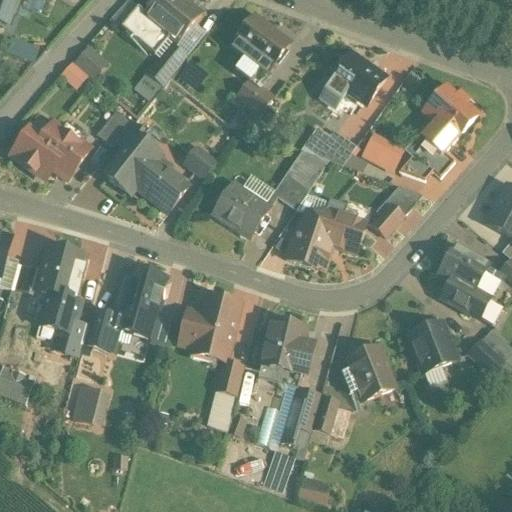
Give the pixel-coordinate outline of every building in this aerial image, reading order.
[(0,0),(0,23),(10,27),(20,0),(0,0)] [(182,0),(159,0),(146,15),(144,18),(170,39),(174,43),(179,47),(203,17),(182,1),(182,0)] [(146,15),(139,9),(122,29),(155,57),(170,39),(144,18),(146,15)] [(291,46),(256,19),(232,51),(267,77),(291,46)] [(174,43),(147,77),(163,90),(187,61),(175,51),(179,47),(174,43)] [(367,67),(352,56),(331,85),(347,96),(348,94),(368,108),(387,81),(386,80),(385,81),(366,69),(367,67)] [(273,100),(251,83),(238,100),(246,106),(260,117),(261,116),(273,100)] [(447,90),(425,115),(437,125),(456,143),(479,117),(465,105),(469,101),(461,94),(457,99),(447,90)] [(246,106),(230,127),(250,135),(263,117),(261,116),(260,117),(246,106)] [(117,115),(97,139),(114,151),(118,147),(133,127),(117,115)] [(437,125),(424,140),(427,143),(415,157),(428,169),(442,153),(445,156),(456,143),(437,125)] [(54,127),(44,142),(31,133),(12,159),(47,183),(54,174),(68,184),(90,153),(54,127)] [(133,128),(118,147),(127,154),(138,141),(139,141),(143,136),(133,128)] [(335,134),(317,159),(343,169),(357,150),(335,134)] [(139,141),(138,141),(127,154),(108,179),(131,198),(136,191),(168,216),(189,190),(157,165),(161,159),(139,141)] [(217,165),(198,151),(186,167),(204,181),(217,165)] [(442,153),(428,169),(434,175),(441,182),(456,165),(445,156),(442,153)] [(428,169),(415,157),(399,174),(426,184),(434,175),(428,169)] [(311,193),(292,180),(278,201),(297,214),(311,193)] [(271,212),(233,187),(213,217),(251,242),(271,212)] [(500,205),(488,229),(511,241),(511,191),(507,189),(499,204),(500,205)] [(423,199),(399,190),(387,204),(405,220),(423,199)] [(405,220),(387,204),(376,215),(381,219),(372,229),(386,241),(405,220)] [(366,226),(327,212),(323,223),(316,244),(333,250),(356,258),(366,226)] [(323,223),(308,218),(303,232),(300,231),(296,243),(293,242),(286,263),(312,271),(313,269),(325,273),(333,250),(316,244),(323,223)] [(11,240),(0,237),(0,278),(1,279),(3,270),(7,271),(10,260),(6,258),(11,240)] [(84,260),(49,250),(42,276),(37,293),(76,303),(82,281),(79,280),(84,260)] [(488,270),(455,251),(439,279),(451,286),(442,302),(479,323),(490,302),(475,293),(488,270)] [(511,265),(510,264),(501,276),(511,285),(511,265)] [(42,276),(24,272),(18,292),(36,297),(37,293),(42,276)] [(167,283),(133,273),(130,284),(124,282),(118,304),(124,306),(119,322),(121,322),(118,332),(151,341),(162,302),(167,299),(170,288),(167,284),(167,283)] [(0,291),(0,320),(2,321),(9,294),(0,291)] [(206,300),(202,318),(188,314),(179,349),(193,353),(192,358),(224,366),(227,366),(241,309),(206,300)] [(89,319),(71,314),(65,340),(84,345),(90,320),(89,320),(89,319)] [(119,322),(91,314),(90,320),(84,345),(83,347),(112,355),(118,332),(121,322),(119,322)] [(307,333),(272,324),(262,368),(305,378),(309,360),(301,358),(307,333)] [(442,327),(408,340),(423,378),(456,365),(442,327)] [(511,354),(492,335),(482,345),(504,365),(511,356),(511,354)] [(503,366),(481,346),(469,359),(490,378),(491,379),(503,366)] [(380,351),(347,364),(364,405),(396,392),(380,351)] [(503,366),(491,379),(490,378),(485,384),(499,397),(511,381),(511,372),(504,365),(503,366)] [(227,366),(224,366),(217,395),(236,400),(243,371),(227,366)] [(30,383),(5,374),(0,386),(0,395),(25,405),(32,386),(34,387),(36,382),(31,381),(30,383)] [(111,398),(80,390),(70,425),(101,433),(111,398)] [(322,400),(297,393),(288,424),(313,431),(322,400)] [(324,401),(314,433),(330,438),(338,411),(339,405),(324,401)] [(351,415),(338,411),(330,438),(343,442),(351,415)] [(322,486),(303,480),(298,500),(316,506),(322,486)]
